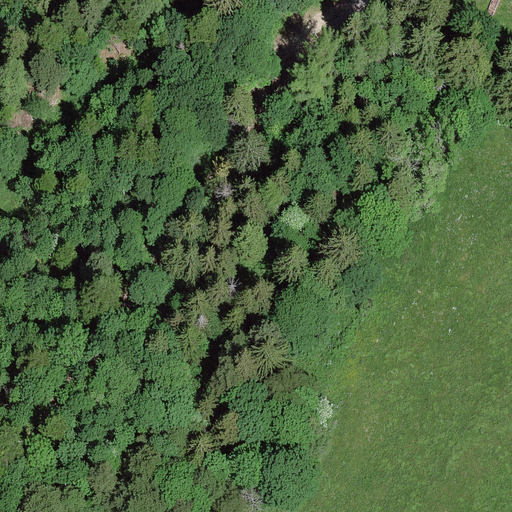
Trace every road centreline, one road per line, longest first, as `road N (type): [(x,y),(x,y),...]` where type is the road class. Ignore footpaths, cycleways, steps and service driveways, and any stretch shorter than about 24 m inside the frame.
road 1 (track): [(355,0),(226,161),(0,502)]
road 2 (unclassified): [(363,0),(390,22),(511,83)]
